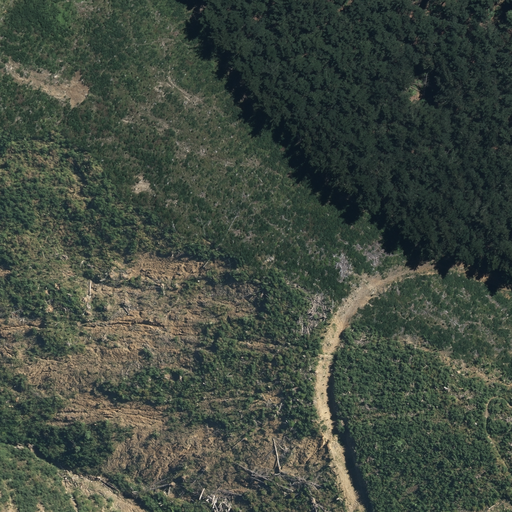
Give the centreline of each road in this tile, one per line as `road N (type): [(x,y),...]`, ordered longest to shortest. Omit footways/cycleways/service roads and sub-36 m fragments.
road 1 (track): [(331,511),(309,376),(341,345),(362,263),(511,296)]
road 2 (track): [(0,481),(24,465),(18,387),(0,334)]
